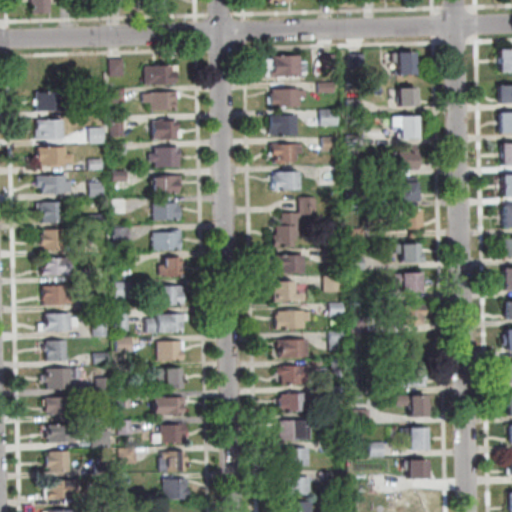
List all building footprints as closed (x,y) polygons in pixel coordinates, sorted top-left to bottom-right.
[(31,0),(49,0),(49,15),(32,15),(31,0)] [(150,0),(168,0),(168,11),(144,12),(144,4),(150,4),(150,0)] [(497,69),(511,68),(511,49),(496,50),(497,69)] [(394,51),(395,72),(414,71),(413,51),(394,51)] [(320,54),(335,53),(335,68),(320,68),(320,54)] [(346,53),(361,53),(362,68),(347,68),(346,53)] [(267,55),(267,75),(298,74),(297,54),(267,55)] [(107,58),(107,74),(121,74),(121,58),(107,58)] [(140,66),(141,84),(173,82),(172,65),(140,66)] [(498,101),(511,100),(511,83),(497,84),(498,101)] [(396,86),(396,106),(415,105),(415,85),(396,86)] [(106,88),(107,101),(123,100),(122,87),(106,88)] [(266,89),(266,106),(303,104),(303,87),(266,89)] [(32,91),(32,110),(55,110),(55,91),(32,91)] [(138,92),(139,109),(176,107),(176,91),(138,92)] [(343,98),(358,98),(358,112),(343,113),(343,98)] [(317,110),(333,110),(333,125),(318,125),(317,110)] [(511,110),(496,110),(496,131),(511,131),(511,110)] [(265,115),(266,135),(296,134),(295,114),(265,115)] [(396,115),(397,135),(416,135),(415,114),(396,115)] [(107,115),(108,134),(121,134),(121,115),(107,115)] [(31,118),(31,137),(62,137),(62,117),(31,118)] [(148,119),(149,137),(176,137),(175,119),(148,119)] [(85,127),(85,142),(102,141),(102,126),(85,127)] [(343,133),(343,145),(360,145),(360,133),(343,133)] [(318,135),(333,135),(334,149),(318,150),(318,135)] [(267,142),(268,160),(299,160),(298,142),(267,142)] [(110,143),(111,153),(124,152),(123,143),(110,143)] [(499,163),(511,162),(511,143),(498,144),(499,163)] [(34,146),(33,163),(72,163),(73,145),(34,146)] [(145,147),(146,167),(176,166),(176,146),(145,147)] [(396,170),(416,168),(415,149),(394,151),(396,170)] [(85,158),(85,169),(101,168),(101,157),(85,158)] [(343,161),(343,175),(361,175),(360,161),(343,161)] [(317,165),(333,165),(333,180),(318,180),(317,165)] [(109,170),(109,180),(124,179),(124,169),(109,170)] [(268,172),(268,189),(298,188),(297,171),(268,172)] [(500,193),(511,192),(511,173),(499,174),(500,193)] [(33,174),(33,191),(69,191),(69,174),(33,174)] [(149,176),(149,191),(177,190),(177,175),(149,176)] [(395,201),(416,200),(414,181),(394,182),(395,201)] [(345,189),(345,205),(361,205),(361,189),(345,189)] [(312,195),(296,196),(297,211),(314,210),(312,195)] [(110,199),(111,214),(126,213),(125,198),(110,199)] [(37,200),(37,219),(61,218),(61,199),(37,200)] [(149,201),(149,219),(178,218),(178,200),(149,201)] [(500,225),(511,224),(511,205),(499,206),(500,225)] [(399,228),(419,227),(418,208),(398,209),(399,228)] [(278,211),(297,211),(300,244),(271,245),(270,224),(278,223),(278,211)] [(345,224),(360,224),(360,238),(345,239),(345,224)] [(111,226),(126,225),(127,244),(111,245),(111,226)] [(38,230),(39,250),(63,249),(63,229),(38,230)] [(149,230),(150,250),(178,249),(178,229),(149,230)] [(501,256),(511,255),(511,236),(500,237),(501,256)] [(399,263),(419,262),(418,243),(398,244),(399,263)] [(323,246),(323,260),(341,260),(341,246),(323,246)] [(268,255),(269,271),(302,270),(301,254),(268,255)] [(345,255),(361,254),(361,269),(346,270),(345,255)] [(37,257),(37,274),(67,273),(66,255),(37,257)] [(154,256),(155,275),(180,274),(180,255),(154,256)] [(500,288),(511,287),(511,268),(499,269),(500,288)] [(400,292),(420,291),(419,272),(399,273),(400,292)] [(320,274),(321,290),(339,289),(338,273),(320,274)] [(269,281),(271,300),(307,299),(306,280),(269,281)] [(37,285),(37,305),(64,304),(64,284),(37,285)] [(152,286),(152,303),(179,303),(178,286),(152,286)] [(345,291),(346,305),(361,305),(361,291),(345,291)] [(503,317),(511,316),(511,297),(502,298),(503,317)] [(325,301),(340,301),(340,316),(325,316),(325,301)] [(401,322),(421,321),(420,302),(400,303),(401,322)] [(271,310),(271,326),(307,326),(307,310),(271,310)] [(112,311),(112,329),(125,329),(125,311),(112,311)] [(38,312),(38,330),(69,329),(68,312),(38,312)] [(141,314),(141,331),(181,331),(181,313),(141,314)] [(347,316),(348,330),(364,329),(363,315),(347,316)] [(89,322),(89,336),(104,335),(103,322),(89,322)] [(503,347),(511,346),(511,327),(502,328),(503,347)] [(326,329),(326,348),(343,348),(343,329),(326,329)] [(113,335),(113,351),(129,351),(129,335),(113,335)] [(41,340),(41,360),(64,359),(63,339),(41,340)] [(272,339),(272,355),(304,356),(303,339),(272,339)] [(153,340),(153,360),(180,360),(179,340),(153,340)] [(90,353),(90,364),(107,363),(106,352),(90,353)] [(341,355),(328,356),(328,375),(342,375),(341,355)] [(511,381),(511,361),(502,362),(502,382),(511,381)] [(420,385),(420,364),(399,364),(399,385),(420,385)] [(306,365),(306,386),(274,386),(274,365),(306,365)] [(43,368),(43,388),(67,387),(67,367),(43,368)] [(152,368),(152,387),(181,386),(181,367),(152,368)] [(93,377),(94,391),(107,391),(106,376),(93,377)] [(323,383),(342,383),(343,397),(324,397),(323,383)] [(364,386),(347,386),(347,400),(364,400),(364,386)] [(114,393),(114,407),(128,406),(128,392),(114,393)] [(273,393),(274,410),(306,409),(305,392),(273,393)] [(407,414),(426,414),(426,393),(393,392),(393,402),(407,402),(407,414)] [(504,412),(511,411),(511,392),(503,393),(504,412)] [(149,395),(150,415),(184,414),(184,394),(149,395)] [(40,398),(41,415),(65,414),(65,397),(40,398)] [(350,409),(366,409),(366,423),(351,424),(350,409)] [(325,412),(325,427),(343,427),(343,412),(325,412)] [(275,419),(275,439),(306,439),(306,418),(275,419)] [(113,419),(113,434),(127,433),(127,419),(113,419)] [(40,423),(40,440),(72,440),(72,423),(40,423)] [(148,424),(148,441),(183,441),(182,423),(148,424)] [(406,447),(425,446),(424,427),(405,428),(406,447)] [(89,431),(90,448),(108,447),(107,430),(89,431)] [(321,436),(337,435),(339,450),(323,451),(321,436)] [(366,441),(381,440),(382,455),(366,456),(366,441)] [(116,447),(117,461),(132,460),(131,446),(116,447)] [(305,446),(305,463),(277,464),(276,447),(305,446)] [(42,450),(42,469),(65,468),(65,450),(42,450)] [(153,451),(153,470),(181,469),(181,450),(153,451)] [(406,478),(425,477),(424,458),(405,459),(406,478)] [(92,463),(92,475),(108,475),(107,462),(92,463)] [(325,469),(340,469),(340,482),(325,482),(325,469)] [(369,472),(384,472),(385,487),(369,487),(369,472)] [(307,475),(308,493),(279,494),(278,476),(307,475)] [(43,480),(43,498),(77,497),(77,478),(43,480)] [(158,479),(158,500),(184,499),(183,478),(158,479)] [(428,491),(404,492),(404,511),(429,511),(432,511),(432,494),(428,494),(428,491)] [(314,501),(314,511),(275,511),(275,501),(314,501)]
